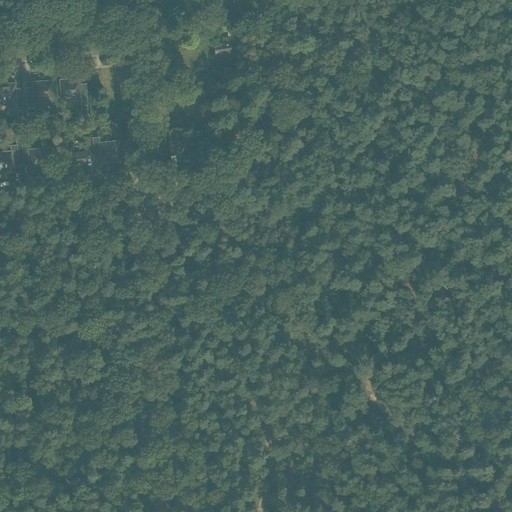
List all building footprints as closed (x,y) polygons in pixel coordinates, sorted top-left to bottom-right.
[(213,44),(214,47),(215,57),(238,53),(235,36),(228,37),(229,42),(213,44)] [(80,89),(79,85),(79,80),(59,81),(61,102),(80,101),(81,106),(87,105),(86,89),(80,89)] [(32,83),(32,88),(33,92),(26,93),(27,109),(34,109),(33,103),(53,102),(52,82),(32,83)] [(16,93),(15,89),(15,84),(0,85),(0,105),(16,104),(17,110),(23,110),(22,93),(16,93)] [(176,102),(167,102),(168,125),(178,124),(181,124),(180,114),(185,113),(185,108),(184,101),(176,102)] [(10,129),(4,133),(10,144),(17,140),(10,129)] [(177,155),(177,161),(189,160),(188,154),(183,154),(182,139),(187,139),(187,132),(179,133),(169,133),(171,155),(177,155)] [(100,154),(100,159),(101,164),(120,162),(119,142),(99,144),(99,138),(92,139),(94,155),(100,154)] [(29,161),(30,166),(30,171),(50,169),(48,149),(29,151),(28,145),(22,145),(23,162),(29,161)] [(0,153),(0,173),(13,172),(12,163),(19,162),(17,146),(11,147),(11,152),(0,153)] [(64,154),(64,157),(65,167),(87,165),(86,152),(71,154),(71,149),(64,149),(64,154)]
